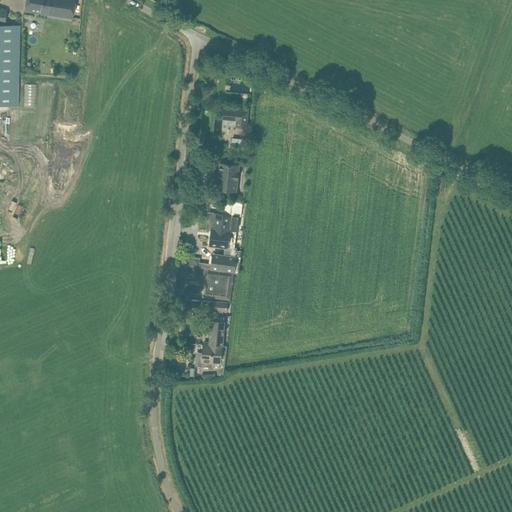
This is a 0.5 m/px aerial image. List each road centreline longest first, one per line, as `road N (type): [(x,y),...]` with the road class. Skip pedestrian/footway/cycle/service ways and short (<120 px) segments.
road 1 (unclassified): [(178,511),(163,478),(153,393),(197,39)]
road 2 (unclassified): [(511,190),(197,39)]
